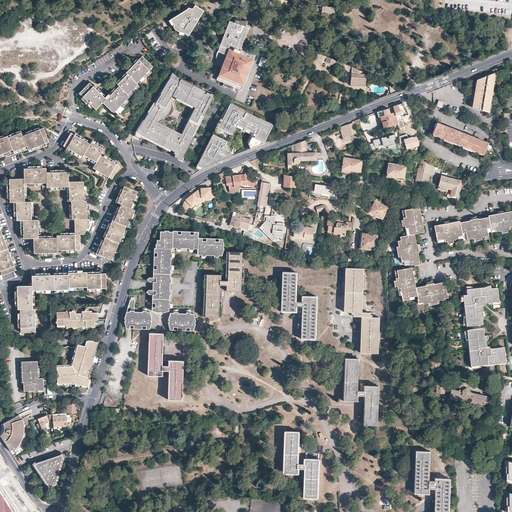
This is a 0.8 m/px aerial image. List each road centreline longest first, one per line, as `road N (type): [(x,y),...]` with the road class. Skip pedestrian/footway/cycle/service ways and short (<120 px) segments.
road 1 (residential): [(511,53),(181,189)]
road 2 (residential): [(163,204),(133,262),(94,397)]
road 3 (residential): [(141,174),(114,184),(83,255),(27,265)]
road 4 (residential): [(94,397),(55,511)]
